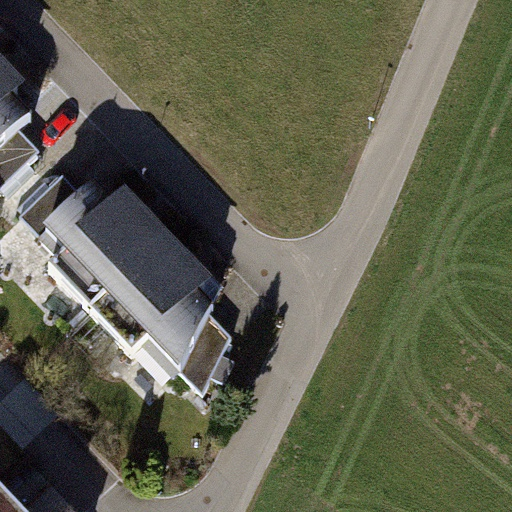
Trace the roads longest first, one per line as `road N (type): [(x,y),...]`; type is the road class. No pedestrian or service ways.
road 1 (residential): [(9,0),(244,253),(318,310)]
road 2 (residential): [(318,310),(373,205),(456,0)]
road 3 (residential): [(213,511),(318,310)]
road 4 (residential): [(0,383),(126,511)]
